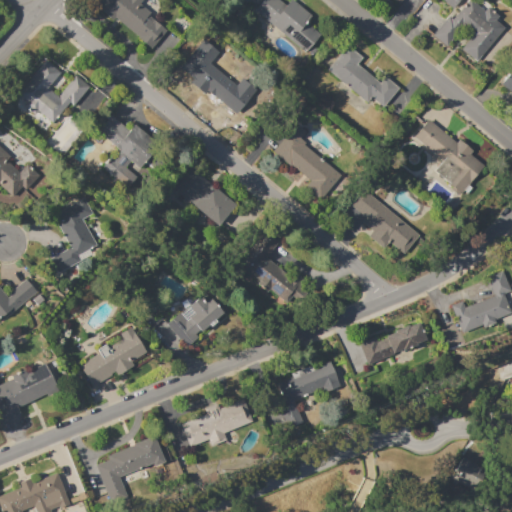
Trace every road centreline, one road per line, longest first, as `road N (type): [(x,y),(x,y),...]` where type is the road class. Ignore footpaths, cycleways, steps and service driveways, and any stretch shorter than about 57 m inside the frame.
road 1 (residential): [(511,213),(452,269),(395,300),(0,458)]
road 2 (residential): [(43,6),(395,300)]
road 3 (residential): [(191,511),(391,437),(511,427)]
road 4 (residential): [(338,0),(511,145)]
